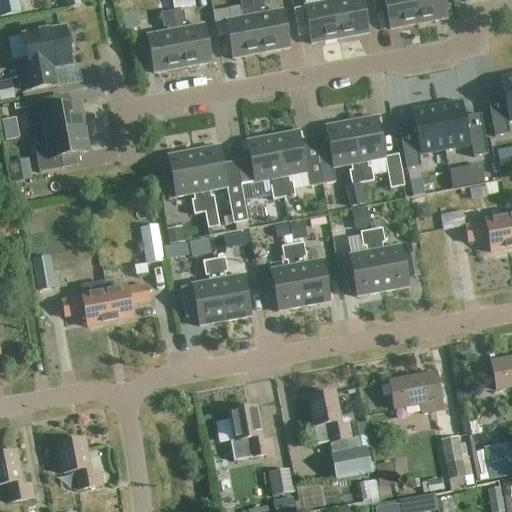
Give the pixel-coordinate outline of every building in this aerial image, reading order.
[(0,0),(0,18),(19,15),(15,0),(0,0)] [(65,0),(67,9),(79,7),(78,0),(65,0)] [(168,0),(154,0),(157,10),(170,7),(168,0)] [(193,7),(191,0),(171,0),(173,10),(193,7)] [(260,55),(249,0),(238,0),(241,14),(244,13),(245,19),(225,23),(232,60),(260,55)] [(261,0),(249,0),(260,55),(288,49),(281,12),(261,16),(260,11),(263,10),(261,0)] [(304,0),(305,8),(304,8),(311,45),(340,40),(332,0),(304,0)] [(332,0),(340,40),(367,35),(360,0),(346,0),(340,1),(339,0),(332,0)] [(383,0),(389,31),(418,25),(412,0),(383,0)] [(412,0),(418,25),(446,20),(442,0),(412,0)] [(182,10),(171,13),(181,69),(210,64),(203,27),(182,31),(181,25),(185,25),(182,10)] [(181,69),(171,13),(160,15),(162,29),(166,28),(167,34),(146,37),(153,75),(181,69)] [(72,46),(68,29),(23,37),(29,72),(24,73),(27,92),(55,87),(55,85),(53,86),(50,69),(71,65),(68,46),(72,46)] [(502,95),(486,98),(494,138),(509,136),(507,125),(511,123),(511,76),(499,79),(502,95)] [(0,99),(1,102),(15,99),(11,81),(0,83),(0,99)] [(41,124),(43,137),(83,129),(78,106),(51,111),(49,99),(25,103),(29,127),(41,124)] [(461,102),(436,107),(444,152),(470,147),(472,159),(488,156),(480,116),(465,119),(461,102)] [(414,128),(398,131),(405,171),(420,168),(418,157),(444,152),(436,107),(411,111),(414,128)] [(376,118),(350,123),(362,185),(373,183),(370,168),(367,169),(366,164),(384,160),(376,118)] [(330,158),(317,160),(322,185),(335,183),(332,170),(350,167),(351,172),(348,173),(351,187),(362,185),(350,123),(325,128),(330,158)] [(83,129),(43,137),(46,149),(34,151),(38,174),(62,170),(60,158),(87,153),(83,129)] [(297,133),(272,138),(283,200),(294,198),(293,190),(291,184),(288,184),(287,178),(305,175),(307,188),(321,185),(322,185),(317,160),(316,160),(303,163),(299,141),(297,133)] [(272,138),(246,143),(249,160),(254,185),(257,201),(271,198),(272,202),(283,200),(272,138)] [(218,148),(193,153),(204,214),(215,212),(213,198),(210,198),(209,193),(226,190),(218,148)] [(204,214),(193,153),(167,157),(175,199),(192,196),(193,201),(190,202),(193,217),(204,214)] [(384,159),(385,160),(386,166),(387,174),(389,185),(390,190),(403,187),(397,156),(384,159)] [(28,160),(9,163),(13,183),(31,180),(28,160)] [(366,206),(362,185),(351,187),(345,188),(349,210),(366,206)] [(240,187),(226,190),(228,201),(231,217),(233,225),(234,225),(247,222),(242,198),(240,187)] [(365,208),(351,212),(355,231),(370,228),(365,208)] [(461,213),(439,216),(442,232),(463,228),(463,226),(461,213)] [(0,217),(0,238),(16,236),(13,216),(0,217)] [(511,248),(511,244),(507,216),(484,220),(484,222),(463,226),(463,228),(466,243),(487,239),(490,253),(511,248)] [(326,226),(325,218),(309,221),(310,228),(326,226)] [(303,221),(289,224),(292,242),(300,241),(306,239),(303,221)] [(289,237),(287,225),(274,227),(277,239),(289,237)] [(140,229),(145,264),(162,261),(157,227),(140,229)] [(181,229),(167,231),(169,246),(184,244),(181,229)] [(381,230),(370,232),(382,294),(407,289),(400,247),(382,250),(381,245),(384,244),(381,230)] [(382,294),(370,232),(359,234),(362,248),(365,248),(366,253),(348,257),(356,298),(382,294)] [(246,234),(236,236),(238,245),(248,243),(246,234)] [(198,243),(189,245),(192,259),(210,255),(210,252),(207,241),(198,243)] [(302,244),(291,246),(303,308),(329,304),(321,262),(303,265),(302,259),(305,259),(302,244)] [(303,308),(291,246),(280,248),(283,263),(286,263),(287,268),(269,271),(277,313),(303,308)] [(408,257),(404,258),(408,280),(420,277),(414,247),(406,248),(408,257)] [(32,261),(38,291),(54,288),(49,258),(32,261)] [(213,261),(225,322),(250,318),(242,276),(225,279),(224,274),(227,273),(224,259),(213,261)] [(199,327),(225,322),(213,261),(202,263),(205,277),(208,277),(209,282),(191,286),(199,327)] [(126,289),(103,293),(109,324),(131,320),(129,307),(149,304),(146,287),(126,291),(126,289)] [(109,324),(103,293),(81,297),(81,299),(60,303),(63,319),(84,315),(87,328),(109,324)] [(511,360),(489,365),(494,391),(511,387),(511,360)] [(427,413),(441,410),(435,374),(386,383),(391,410),(425,403),(427,413)] [(273,392),(264,395),(270,414),(279,411),(273,392)] [(319,396),(307,398),(312,428),(316,446),(327,444),(328,444),(352,439),(349,425),(339,427),(333,393),(319,396)] [(253,408),(226,413),(232,443),(230,444),(234,462),(240,461),(247,459),(271,455),(268,441),(259,442),(253,408)] [(352,439),(328,444),(330,456),(335,481),(370,474),(365,450),(354,452),(352,439)] [(456,439),(440,442),(448,480),(464,477),(456,439)] [(88,475),(82,441),(56,446),(62,475),(74,473),(77,492),(101,488),(98,473),(88,475)] [(511,444),(503,446),(509,478),(511,477),(511,444)] [(9,504),(32,500),(29,486),(21,488),(14,454),(0,456),(0,486),(5,486),(9,504)] [(374,467),(376,482),(377,487),(386,486),(393,485),(396,484),(393,464),(374,467)] [(268,475),(271,497),(291,494),(288,471),(268,475)] [(426,482),(428,493),(442,491),(440,480),(426,482)] [(487,491),(490,511),(503,511),(499,489),(487,491)] [(434,495),(414,499),(415,511),(435,511),(437,511),(434,495)] [(511,511),(511,496),(503,498),(505,511),(511,511)] [(273,511),(294,511),(292,500),(272,503),(273,511)]
